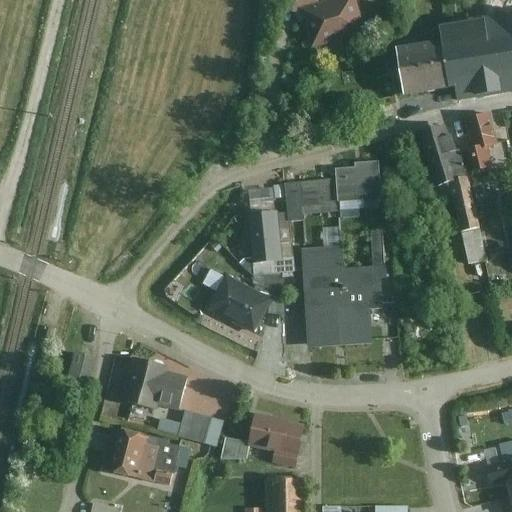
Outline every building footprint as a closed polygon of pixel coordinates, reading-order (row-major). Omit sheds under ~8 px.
[(358,0),(337,0),(300,12),(312,52),(369,34),(358,0)] [(511,0),(460,0),(464,19),(511,11),(511,0)] [(441,40),(392,48),(400,99),(454,90),(456,103),(511,94),(511,25),(493,29),(491,20),(439,29),(441,40)] [(491,114),(464,120),(471,149),(464,151),(470,174),(492,169),(487,149),(499,146),(491,114)] [(456,137),(442,141),(439,127),(419,133),(435,191),(451,187),(469,182),(456,137)] [(358,169),(337,169),(338,205),(384,204),(383,161),(357,162),(358,169)] [(469,182),(451,187),(473,270),(491,265),(469,182)] [(286,214),(249,216),(252,263),(289,261),(286,214)] [(346,247),(302,250),(309,349),(374,345),(373,329),(398,328),(396,304),(385,305),(383,265),(347,267),(346,247)] [(275,301),(214,270),(204,289),(217,295),(208,312),(256,337),(275,301)] [(99,381),(106,357),(86,351),(78,375),(99,381)] [(167,367),(134,358),(122,405),(158,414),(161,405),(181,410),(188,381),(165,375),(167,367)] [(226,423),(187,413),(180,437),(219,448),(226,423)] [(304,429),(256,420),(252,443),(251,447),(299,456),(304,429)] [(193,449),(114,429),(103,473),(171,490),(176,470),(188,473),(193,449)] [(252,443),(227,439),(220,462),(248,461),(252,443)] [(511,487),(511,459),(464,471),(470,494),(511,484),(511,487)] [(302,511),(303,481),(268,480),(267,511),(302,511)]
